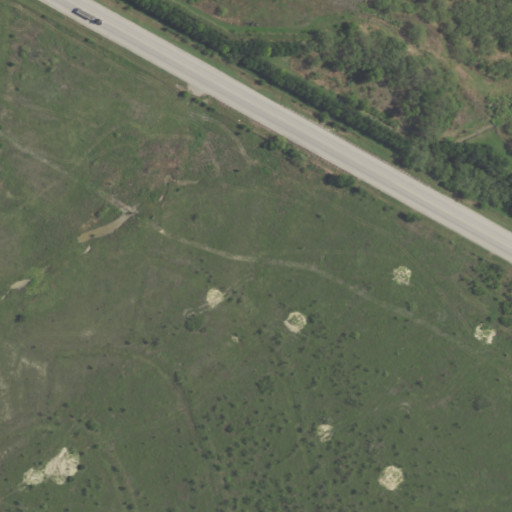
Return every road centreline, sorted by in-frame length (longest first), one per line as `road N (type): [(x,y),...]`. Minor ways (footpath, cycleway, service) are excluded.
road 1 (secondary): [(66,0),(511,247)]
road 2 (residential): [(0,204),(63,143),(128,34)]
